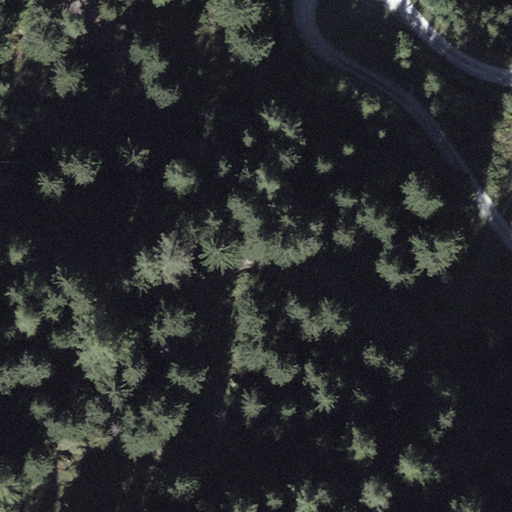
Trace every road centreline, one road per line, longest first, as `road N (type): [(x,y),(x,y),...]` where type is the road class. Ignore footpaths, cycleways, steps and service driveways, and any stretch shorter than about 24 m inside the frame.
road 1 (track): [(308,0),(321,49),(408,100),(511,242)]
road 2 (track): [(511,78),(454,55),(401,0)]
